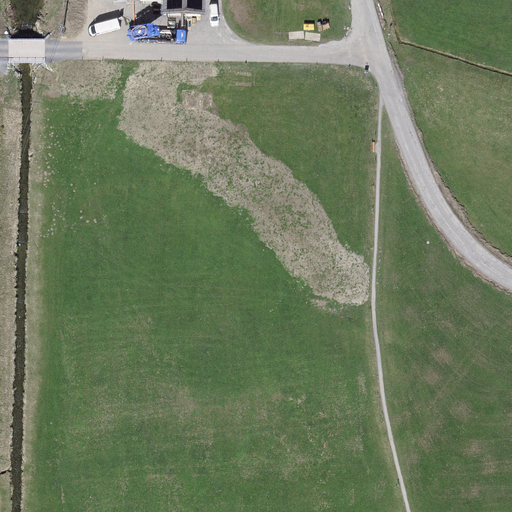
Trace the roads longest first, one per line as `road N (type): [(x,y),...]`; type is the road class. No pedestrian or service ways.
road 1 (track): [(374,57),(0,53)]
road 2 (unclassified): [(359,0),(429,205),(488,263),(511,272)]
